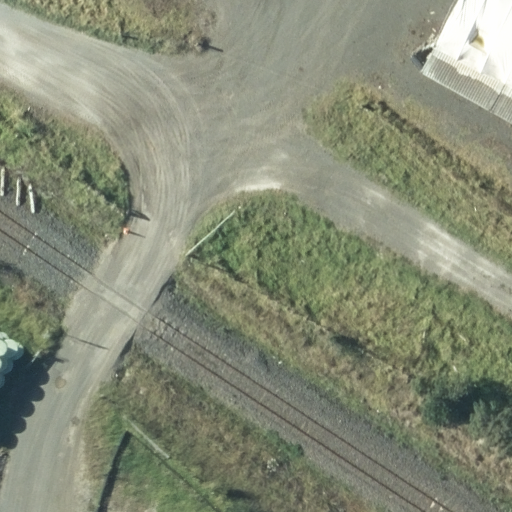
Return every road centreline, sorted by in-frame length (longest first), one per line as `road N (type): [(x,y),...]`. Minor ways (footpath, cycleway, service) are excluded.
road 1 (track): [(36,511),(37,448),(105,299),(165,216),(261,0)]
road 2 (track): [(191,158),(0,33)]
